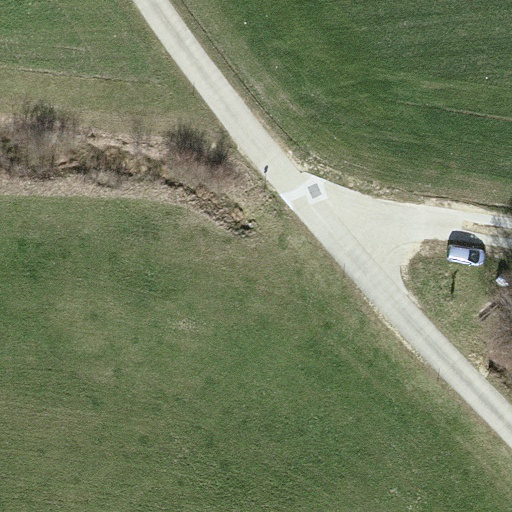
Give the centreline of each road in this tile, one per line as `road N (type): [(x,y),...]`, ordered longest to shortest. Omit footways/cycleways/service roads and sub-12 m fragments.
road 1 (track): [(153,0),(231,121),(345,223)]
road 2 (track): [(345,223),(401,327),(511,441)]
road 3 (track): [(345,223),(448,224),(511,237)]
